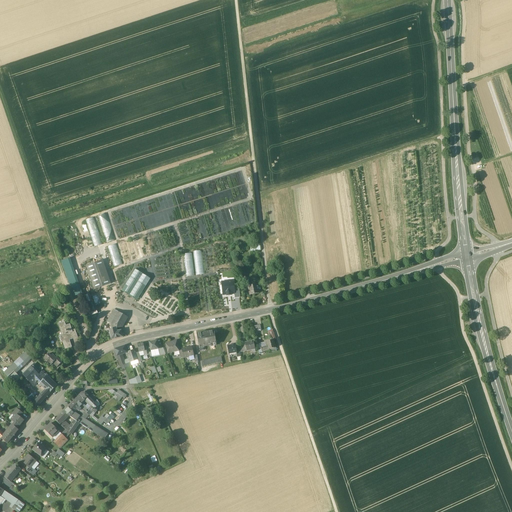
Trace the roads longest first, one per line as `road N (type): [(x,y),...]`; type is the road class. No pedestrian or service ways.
road 1 (secondary): [(467,257),(105,348),(0,463)]
road 2 (track): [(433,0),(449,232),(436,255),(458,294),(465,337),(511,466)]
road 3 (track): [(511,394),(486,294),(499,247),(475,215),(461,0)]
road 4 (track): [(236,0),(266,274)]
road 5 (secondary): [(447,0),(467,257)]
road 6 (track): [(270,310),(336,511)]
road 7 (track): [(0,89),(64,280)]
road 8 (track): [(442,136),(257,195)]
road 9 (secondary): [(467,257),(511,431)]
road 10 (track): [(282,351),(133,386)]
